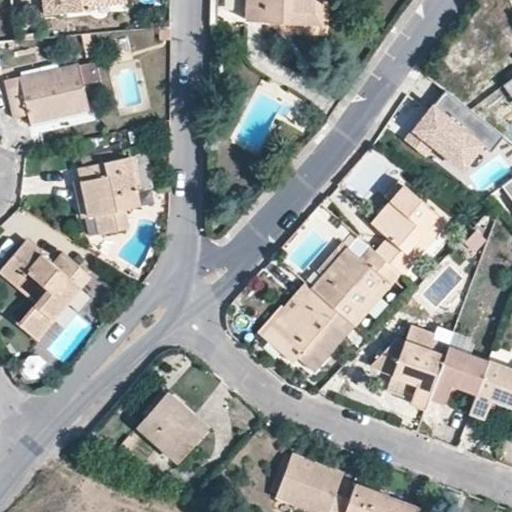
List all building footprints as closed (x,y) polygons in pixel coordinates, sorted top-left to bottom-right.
[(42,0),(43,11),(92,7),(91,4),(127,1),(127,0),(42,0)] [(212,0),(212,24),(220,24),(220,0),(212,0)] [(247,0),(247,19),(322,20),(322,0),(247,0)] [(158,38),(169,38),(169,24),(159,25),(158,38)] [(76,55),(82,85),(100,81),(93,51),(76,55)] [(30,127),(89,114),(82,85),(76,55),(44,62),(46,73),(20,79),(22,89),(6,92),(12,121),(28,117),(30,127)] [(4,83),(6,92),(22,89),(20,79),(4,83)] [(505,135),(446,89),(406,140),(426,155),(434,144),(464,167),(483,144),(492,151),(505,135)] [(127,156),(134,189),(150,185),(143,153),(127,156)] [(134,189),(127,156),(78,167),(85,199),(78,200),(81,216),(84,216),(95,214),(99,232),(127,226),(122,206),(138,203),(134,189)] [(511,177),(502,185),(511,199),(511,177)] [(402,272),(415,258),(407,251),(440,214),(404,184),(372,221),(388,236),(376,250),(377,250),(400,270),(402,272)] [(95,214),(84,216),(89,235),(99,232),(95,214)] [(447,221),(440,214),(407,251),(415,258),(447,221)] [(8,259),(25,277),(30,270),(48,287),(19,320),(38,337),(91,275),(63,250),(53,261),(26,238),(8,259)] [(316,269),(322,275),(347,245),(342,240),(316,269)] [(312,286),(355,322),(400,270),(377,250),(368,262),(362,257),(347,245),(322,275),(312,286)] [(371,246),(362,257),(368,262),(377,250),(376,250),(371,246)] [(19,284),(25,277),(8,259),(1,268),(19,284)] [(261,332),(267,338),(312,286),(306,281),(261,332)] [(315,369),(355,322),(312,286),(267,338),(293,360),(297,355),(315,369)] [(430,395),(450,342),(434,337),(435,334),(410,325),(404,340),(386,333),(373,364),(392,372),(416,382),(411,397),(410,401),(426,407),(430,395)] [(450,342),(430,395),(446,401),(454,382),(477,391),(490,358),(450,342)] [(511,366),(490,358),(477,391),(470,410),(485,416),(493,397),(511,403),(511,366)] [(386,387),(411,397),(416,382),(392,372),(386,387)] [(210,427),(168,390),(139,424),(180,461),(210,427)] [(344,511),(349,499),(336,493),(344,470),(293,452),(277,495),(320,511),(344,511)] [(344,511),(418,511),(419,511),(421,506),(355,482),(349,499),(344,511)]
